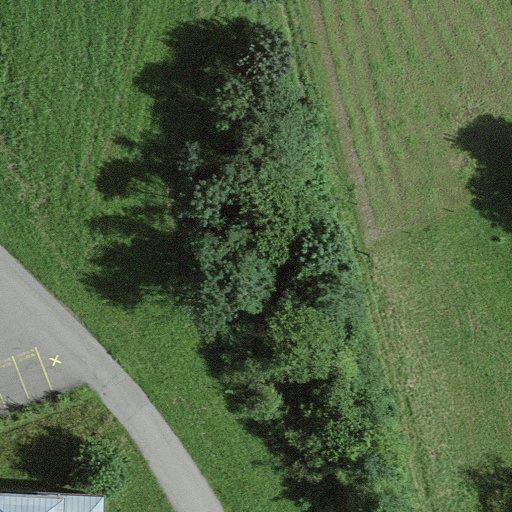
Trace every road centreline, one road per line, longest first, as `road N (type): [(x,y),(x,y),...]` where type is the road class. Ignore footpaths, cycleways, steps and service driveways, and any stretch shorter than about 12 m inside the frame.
road 1 (track): [(295,0),(420,511)]
road 2 (residential): [(202,511),(98,375),(0,270)]
